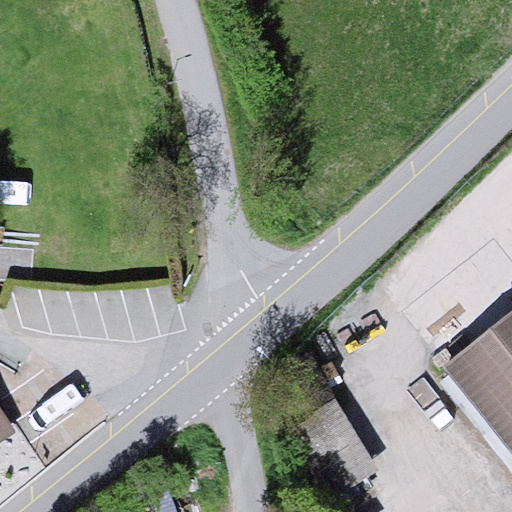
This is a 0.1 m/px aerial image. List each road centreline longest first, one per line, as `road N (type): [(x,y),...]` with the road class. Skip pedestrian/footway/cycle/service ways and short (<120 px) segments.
road 1 (residential): [(170,0),(274,315)]
road 2 (residential): [(274,315),(511,98)]
road 3 (residential): [(45,511),(274,315)]
